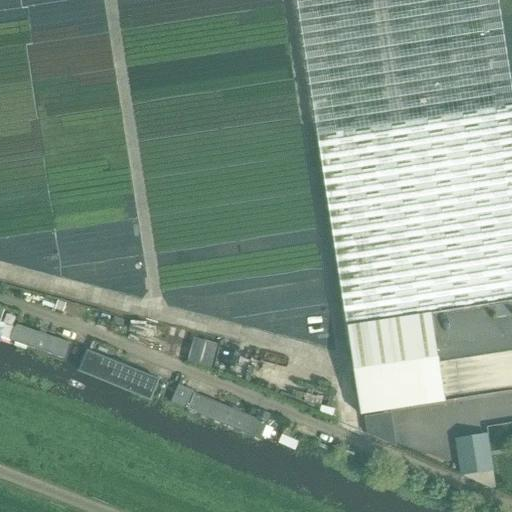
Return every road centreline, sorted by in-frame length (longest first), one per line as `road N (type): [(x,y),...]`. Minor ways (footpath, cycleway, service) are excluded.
road 1 (track): [(108,0),(157,311),(344,362),(288,0)]
road 2 (unclassified): [(507,511),(0,308)]
road 3 (track): [(157,311),(0,269)]
